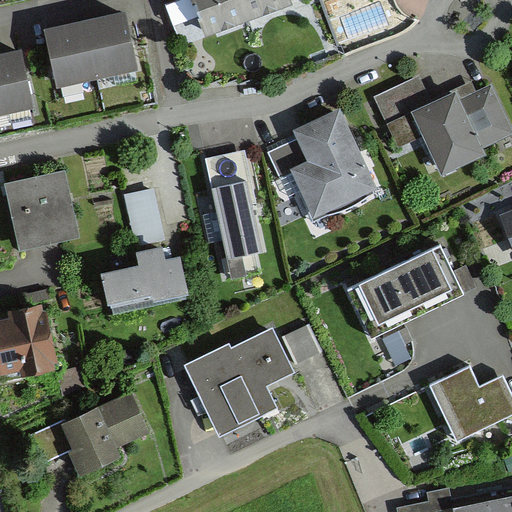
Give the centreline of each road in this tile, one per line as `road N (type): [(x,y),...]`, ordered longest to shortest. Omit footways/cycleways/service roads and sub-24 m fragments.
road 1 (residential): [(437,38),(299,98),(0,157)]
road 2 (residential): [(334,416),(137,511)]
